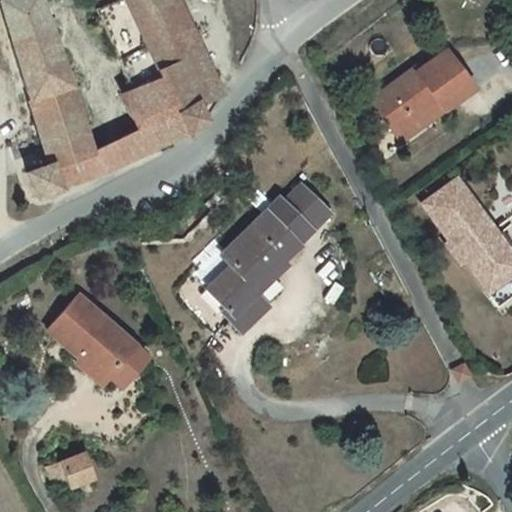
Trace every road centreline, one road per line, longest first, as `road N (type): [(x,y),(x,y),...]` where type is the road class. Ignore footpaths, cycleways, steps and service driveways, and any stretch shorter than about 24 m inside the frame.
road 1 (residential): [(281,41),(214,127),(127,186),(0,243)]
road 2 (tertiary): [(467,431),(362,511)]
